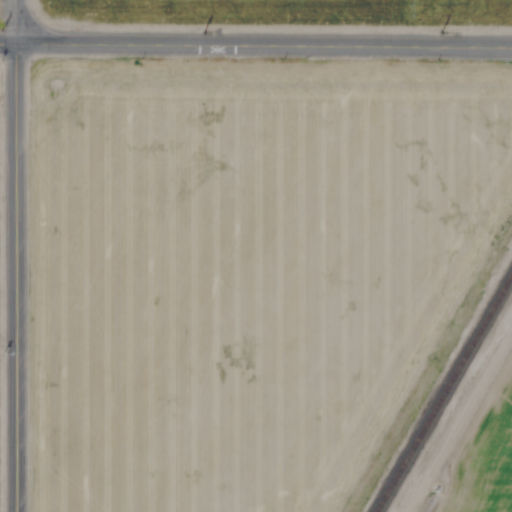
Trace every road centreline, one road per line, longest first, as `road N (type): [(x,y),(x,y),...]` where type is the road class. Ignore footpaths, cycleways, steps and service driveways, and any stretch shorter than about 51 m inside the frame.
road 1 (tertiary): [(0,43),(511,46)]
road 2 (tertiary): [(18,511),(18,44)]
